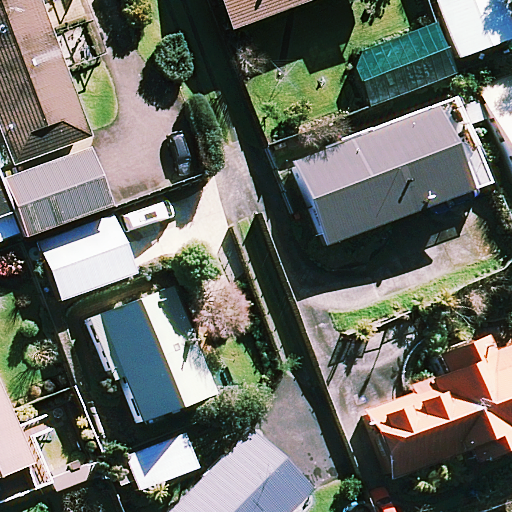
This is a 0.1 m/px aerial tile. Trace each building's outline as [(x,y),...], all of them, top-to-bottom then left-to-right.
[(87,140),(35,0),(0,0),(0,144),(9,169),(87,140)] [(225,0),(234,22),(293,0),(225,0)] [(511,39),(511,33),(499,0),(443,0),(436,3),(458,60),(511,39)] [(511,78),(480,91),(511,174),(511,78)] [(464,193),(433,111),(290,166),(322,248),(464,193)] [(108,209),(89,153),(7,181),(26,236),(108,209)] [(0,241),(14,236),(0,198),(0,241)] [(167,266),(150,215),(40,250),(57,302),(167,266)] [(475,259),(466,235),(427,251),(436,274),(475,259)] [(206,397),(165,292),(88,321),(111,381),(120,377),(137,423),(206,397)] [(482,459),(511,448),(511,328),(432,358),(439,377),(403,390),(409,407),(384,416),(367,423),(388,481),(478,448),(482,459)] [(0,503),(36,489),(0,398),(0,503)] [(288,511),(307,494),(248,433),(167,511),(288,511)] [(193,470),(180,437),(123,459),(136,492),(193,470)]
